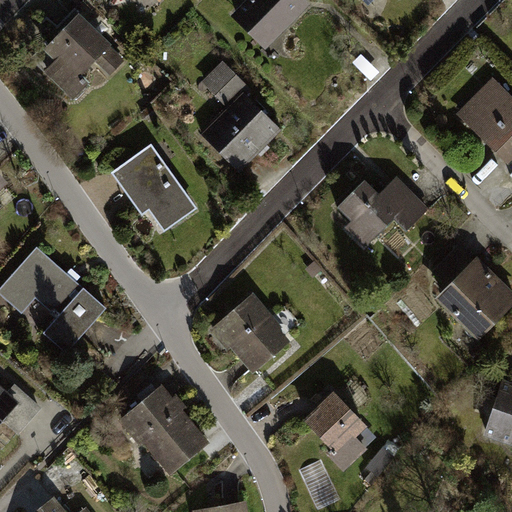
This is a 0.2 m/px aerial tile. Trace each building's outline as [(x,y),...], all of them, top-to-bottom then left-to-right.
[(247,0),(232,16),(266,49),(311,3),(307,0),(247,0)] [(48,54),(37,65),(73,101),(90,84),(81,74),(95,61),(109,74),(122,61),(109,47),(111,45),(80,15),(44,50),(48,54)] [(227,107),(202,132),(243,172),(263,152),(283,131),(248,98),(254,92),(223,62),(202,83),(227,107)] [(511,95),(496,78),(459,111),(491,146),(509,167),(511,164),(511,95)] [(152,144),(112,172),(127,194),(142,216),(150,210),(164,231),(197,208),(152,144)] [(0,192),(9,184),(0,174),(0,192)] [(339,208),(353,222),(347,229),(365,247),(395,217),(408,230),(431,208),(399,177),(388,188),(380,195),(366,181),(339,208)] [(432,272),(449,288),(475,262),(459,246),(432,272)] [(38,248),(0,290),(0,293),(22,313),(36,297),(60,318),(46,334),(67,353),(107,309),(73,279),(38,248)] [(511,293),(483,264),(479,259),(475,262),(449,288),(438,299),(478,342),(511,309),(511,293)] [(255,293),(210,330),(226,350),(230,346),(254,374),(294,341),(277,321),(255,293)] [(511,383),(506,381),(487,438),(511,446),(511,383)] [(15,383),(6,393),(19,405),(4,421),(20,435),(44,409),(15,383)] [(162,384),(121,420),(172,477),(213,442),(179,403),(162,384)] [(0,387),(0,425),(4,421),(19,405),(6,393),(0,387)] [(325,403),(305,421),(337,453),(332,457),(345,472),(369,449),(358,438),(369,427),(336,393),(325,403)] [(382,448),(367,467),(378,475),(393,457),(382,448)] [(80,511),(68,511),(56,497),(37,511),(91,511),(87,507),(80,511)] [(216,508),(195,511),(248,511),(247,502),(216,508)]
